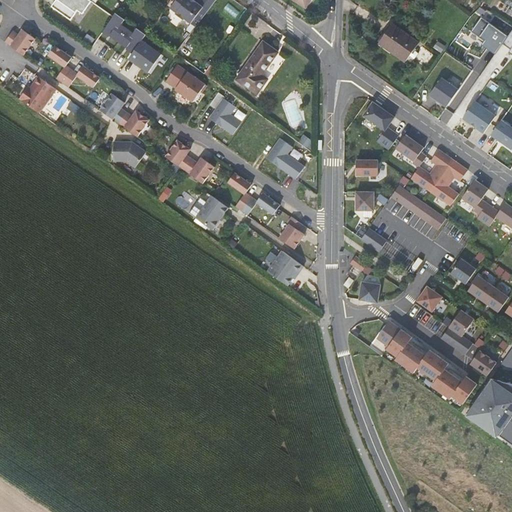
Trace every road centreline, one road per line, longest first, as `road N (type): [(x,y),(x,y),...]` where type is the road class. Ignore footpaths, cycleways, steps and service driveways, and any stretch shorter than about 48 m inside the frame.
road 1 (residential): [(331,226),(163,115),(149,95),(19,5)]
road 2 (residential): [(511,183),(333,58)]
road 3 (residential): [(339,319),(404,308),(442,254),(389,216)]
road 4 (unclassified): [(403,511),(340,337)]
road 5 (residential): [(331,226),(333,58)]
